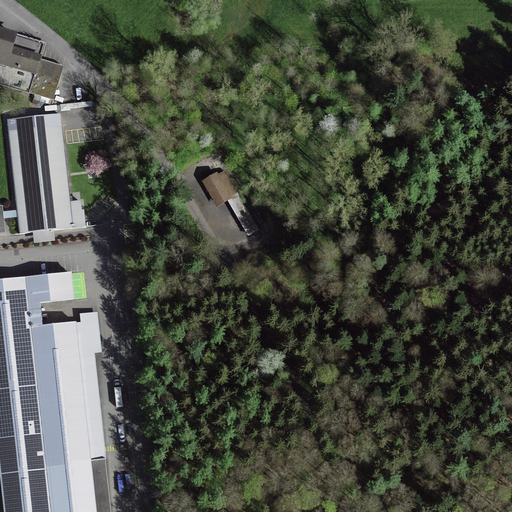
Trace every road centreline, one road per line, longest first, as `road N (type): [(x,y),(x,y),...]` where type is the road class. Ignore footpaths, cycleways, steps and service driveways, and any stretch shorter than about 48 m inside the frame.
road 1 (track): [(387,511),(345,467),(211,236),(141,127),(102,86)]
road 2 (track): [(220,262),(280,242),(383,243),(511,264)]
